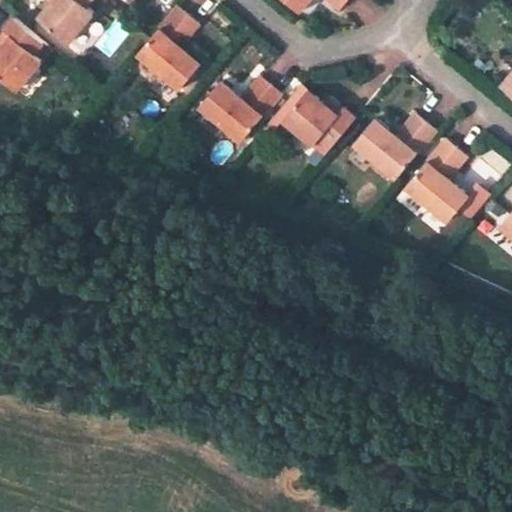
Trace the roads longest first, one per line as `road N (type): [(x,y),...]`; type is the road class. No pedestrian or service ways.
road 1 (residential): [(242,0),(307,55),(396,38)]
road 2 (residential): [(511,129),(396,38)]
